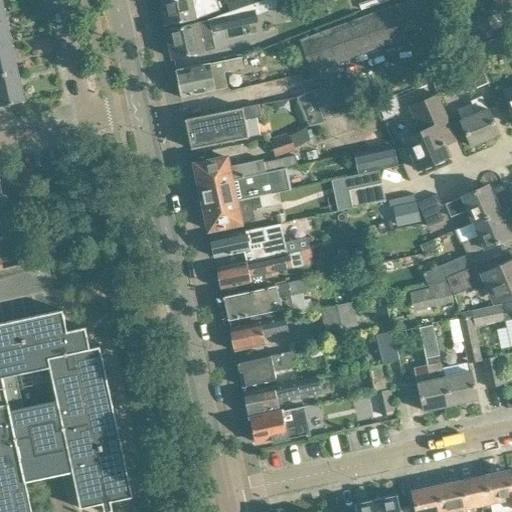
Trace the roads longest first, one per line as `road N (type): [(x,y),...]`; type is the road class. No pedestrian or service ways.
road 1 (tertiary): [(223,493),(139,107)]
road 2 (residential): [(223,493),(511,432)]
road 3 (residential): [(86,119),(59,0)]
